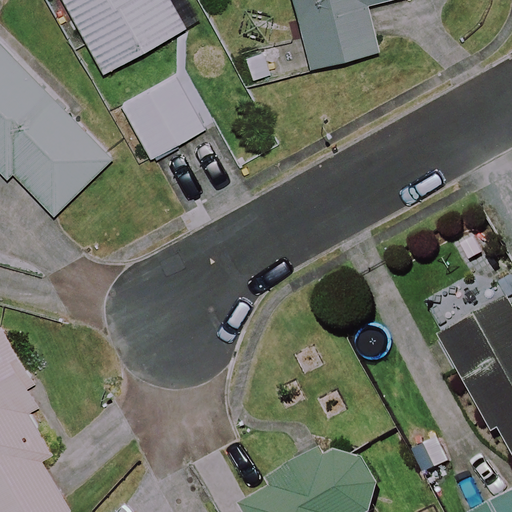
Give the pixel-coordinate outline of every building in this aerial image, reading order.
[(62,0),(105,74),(185,28),(169,0),(62,0)] [(290,0),(309,69),(376,51),(364,4),(379,0),(290,0)] [(0,176),(8,169),(53,215),(111,157),(0,45),(0,176)] [(202,129),(174,77),(121,105),(149,157),(202,129)] [(511,304),(510,301),(446,335),(511,457),(511,304)] [(38,398),(0,331),(0,511),(65,511),(70,510),(40,458),(53,451),(26,405),(38,398)] [(358,451),(346,458),(335,442),(307,461),(240,506),(244,511),(376,511),(381,509),(372,496),(383,488),(358,451)] [(511,511),(511,493),(477,511),(511,511)]
